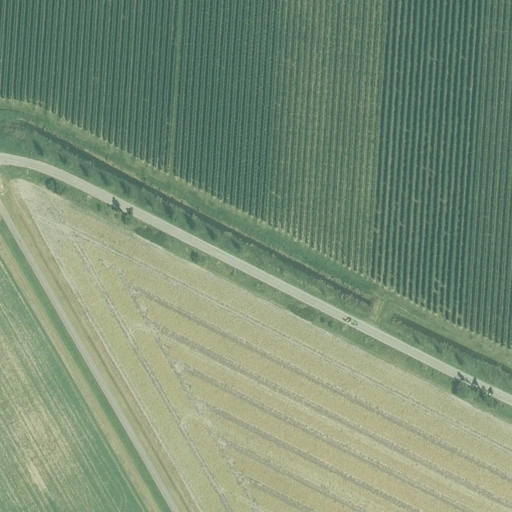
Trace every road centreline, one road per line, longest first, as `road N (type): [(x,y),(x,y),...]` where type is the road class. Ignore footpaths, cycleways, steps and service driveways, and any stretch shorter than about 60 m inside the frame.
road 1 (unclassified): [(511,401),(62,176),(0,157)]
road 2 (track): [(173,185),(511,360)]
road 3 (track): [(184,0),(173,185),(20,107),(0,106)]
road 4 (track): [(175,511),(0,205)]
